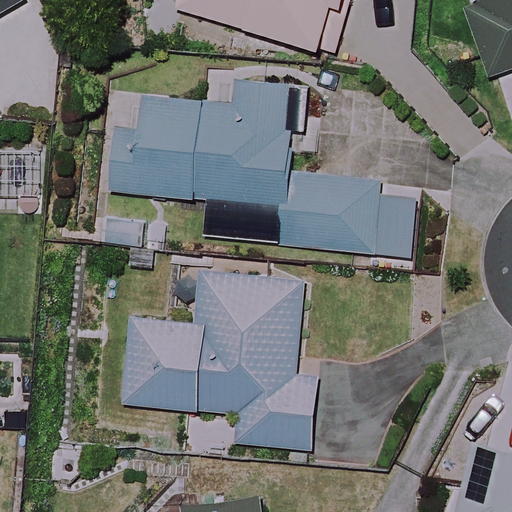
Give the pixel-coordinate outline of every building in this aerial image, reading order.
[(0,0),(0,11),(15,3),(19,0),(0,0)] [(184,0),(182,9),(335,53),(350,0),(184,0)] [(511,0),(477,0),(479,4),(471,6),(495,77),(511,71),(511,0)] [(307,89),(242,83),(240,107),(150,98),(147,133),(122,131),(117,191),(289,207),(285,245),(382,254),(389,179),(300,170),(307,89)] [(241,445),(327,449),(330,374),(321,373),(321,351),(307,351),(311,274),(197,269),(195,316),(134,313),(130,406),(243,411),(241,445)] [(511,511),(511,450),(479,443),(462,511),(511,511)] [(272,511),(270,498),(190,508),(190,511),(272,511)]
